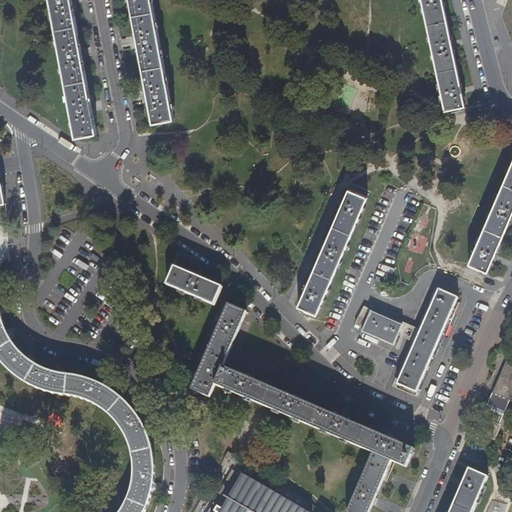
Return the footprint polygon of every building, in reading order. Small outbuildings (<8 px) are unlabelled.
[(50,0),(75,138),(97,133),(71,0),(50,0)] [(130,0),(153,123),(174,119),(152,0),(130,0)] [(465,106),(441,0),(420,0),(445,110),(465,106)] [(487,272),(511,214),(511,164),(469,264),(487,272)] [(299,306),(317,314),(367,197),(348,189),(299,306)] [(305,273),(309,259),(304,258),(300,271),(305,273)] [(214,305),(222,287),(174,266),(166,285),(214,305)] [(397,384),(415,392),(417,388),(420,389),(458,303),(455,301),(457,297),(438,289),(397,384)] [(210,397),(215,385),(373,453),(348,511),(369,511),(391,461),(406,467),(414,449),(223,366),(246,312),(228,304),(191,389),(210,397)] [(361,330),(394,345),(399,332),(401,328),(402,325),(370,311),(361,330)] [(143,511),(149,501),(153,483),(154,468),(152,450),(147,435),(141,422),(134,412),(124,401),(111,391),(97,383),(82,378),(66,375),(57,374),(43,369),(31,363),(20,353),(12,342),(4,327),(0,314),(0,358),(2,361),(11,371),(23,381),(42,389),(58,394),(75,396),(89,401),(105,411),(119,424),(126,435),(132,451),(135,467),(134,481),(130,497),(121,511),(143,511)] [(401,328),(399,332),(405,335),(409,327),(403,324),(402,325),(401,328)] [(511,396),(511,395),(511,361),(506,359),(492,393),(509,401),(511,396)] [(499,427),(509,401),(492,393),(481,420),(489,423),(499,427)] [(495,438),(499,427),(489,423),(485,434),(495,438)] [(253,466),(228,451),(225,455),(250,470),(251,468),(253,466)] [(303,506),(263,477),(258,484),(243,475),(242,476),(231,469),(206,511),(306,511),(301,509),(303,506)] [(451,511),(473,511),(488,477),(470,469),(451,511)] [(263,476),(263,477),(303,506),(305,501),(263,476)]
